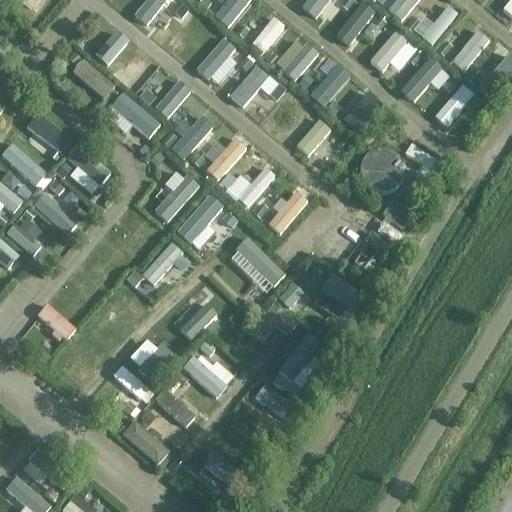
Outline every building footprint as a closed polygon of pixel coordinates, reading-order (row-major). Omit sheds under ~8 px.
[(52,0),(30,0),(29,1),(42,13),(54,1),(52,0)] [(172,0),(171,0),(151,0),(135,21),(147,31),(172,0)] [(208,0),(204,0),(198,8),(205,13),(213,4),(208,0)] [(228,34),(253,3),(249,0),(233,0),(215,24),(228,34)] [(334,0),(312,0),(301,14),(315,25),(334,0)] [(350,0),(347,0),(340,8),(347,14),(355,4),(350,0)] [(372,0),(372,1),(381,9),(388,0),(372,0)] [(424,0),(402,0),(389,16),(402,27),(424,0)] [(182,7),(175,16),(181,21),(188,12),(182,7)] [(372,17),(363,10),(337,42),(347,49),(372,17)] [(458,20),(448,12),(422,43),(432,51),(458,20)] [(381,18),(373,28),(379,33),(387,23),(381,18)] [(413,20),(405,30),(411,36),(420,26),(413,20)] [(263,59),(285,32),(273,23),(252,50),(263,59)] [(241,29),(235,36),(242,42),(248,34),(241,29)] [(212,32),(204,41),(211,47),(219,38),(212,32)] [(407,48),(395,37),(369,67),(382,78),(407,48)] [(489,47),(478,37),(452,68),(463,78),(489,47)] [(128,49),(116,38),(94,64),(106,74),(128,49)] [(87,44),(81,51),(87,56),(93,49),(87,44)] [(445,44),(437,54),(443,60),(452,49),(445,44)] [(490,65),(502,49),(494,44),(483,59),(490,65)] [(236,56),(223,45),(197,75),(209,86),(236,56)] [(295,88),(318,59),(306,49),(283,78),(295,88)] [(416,54),(407,64),(414,69),(422,59),(416,54)] [(74,56),(68,63),(77,71),(83,63),(74,56)] [(272,57),(266,64),(273,71),(279,63),(272,57)] [(246,61),(239,69),(246,75),(253,67),(246,61)] [(511,85),(511,63),(510,61),(479,95),(493,107),(511,85)] [(5,65),(12,71),(14,68),(7,62),(5,65)] [(159,72),(149,64),(126,92),(136,100),(159,72)] [(443,76),(430,64),(400,98),(413,109),(443,76)] [(115,93),(83,68),(73,80),(105,105),(115,93)] [(117,70),(109,78),(115,83),(123,75),(117,70)] [(323,114),(349,83),(336,72),(310,102),(323,114)] [(268,83),(255,73),(229,104),(242,115),(268,83)] [(475,73),(466,83),(473,88),(481,79),(475,73)] [(450,80),(442,89),(449,95),(457,86),(450,80)] [(303,82),(297,89),(303,94),(309,87),(303,82)] [(191,97),(179,87),(155,115),(167,125),(191,97)] [(278,89),(269,100),(275,105),(284,94),(278,89)] [(474,101),(462,91),(434,124),(446,133),(474,101)] [(148,96),(142,103),(148,108),(155,101),(148,96)] [(298,110),(287,100),(266,124),(277,134),(298,110)] [(160,132),(123,101),(111,115),(148,146),(160,132)] [(359,140),(383,112),(369,101),(345,128),(359,140)] [(336,120),(342,113),(336,107),(330,115),(336,120)] [(483,107),(474,117),(481,123),(490,113),(483,107)] [(311,113),(304,120),(313,128),(320,120),(311,113)] [(74,146),(38,118),(28,130),(64,159),(74,146)] [(213,135),(201,123),(171,155),(183,167),(213,135)] [(331,137),(319,127),(296,153),(307,163),(331,137)] [(169,137),(161,146),(168,152),(176,143),(169,137)] [(343,141),(337,149),(343,154),(350,147),(343,141)] [(246,154),(235,144),(205,177),(216,187),(246,154)] [(422,168),(414,181),(428,189),(442,167),(411,148),(405,158),(422,168)] [(144,149),(138,155),(144,161),(151,155),(144,149)] [(47,179),(12,150),(1,163),(36,192),(47,179)] [(54,153),(49,159),(56,164),(61,158),(54,153)] [(110,179),(79,153),(68,165),(100,191),(110,179)] [(159,153),(149,165),(155,170),(165,159),(159,153)] [(199,154),(191,164),(197,170),(206,160),(199,154)] [(396,160),(393,157),(390,155),(385,154),(381,154),(377,154),(373,155),(369,157),(366,160),(363,163),(361,167),(360,171),(360,175),(360,179),(361,183),(363,187),(366,191),(369,193),(373,195),(377,197),(381,197),(385,197),(389,196),(392,194),(396,192),(398,189),(401,186),(402,182),(403,178),(403,174),(403,170),(401,166),(399,163),(396,160)] [(63,167),(55,177),(62,183),(70,173),(63,167)] [(274,183),(264,174),(237,206),(247,215),(274,183)] [(227,177),(218,187),(226,194),(235,185),(227,177)] [(168,230),(198,193),(185,182),(155,219),(168,230)] [(54,183),(48,189),(57,199),(63,193),(54,183)] [(23,208),(0,189),(0,208),(14,220),(23,208)] [(22,189),(16,195),(26,204),(31,198),(22,189)] [(308,208),(297,198),(268,230),(279,240),(308,208)] [(78,231),(44,201),(34,213),(67,243),(78,231)] [(191,252),(223,214),(209,202),(177,239),(191,252)] [(394,202),(382,218),(402,232),(414,216),(394,202)] [(260,207),(252,216),(259,222),(267,212),(260,207)] [(28,212),(22,218),(29,224),(35,218),(28,212)] [(228,216),(222,223),(232,232),(238,225),(228,216)] [(134,248),(140,254),(149,246),(122,219),(108,234),(118,244),(114,248),(124,258),(134,248)] [(402,241),(383,228),(356,266),(374,280),(402,241)] [(41,253),(14,231),(6,241),(33,263),(41,253)] [(274,293),(286,280),(247,243),(235,256),(274,293)] [(20,264),(0,247),(0,269),(9,277),(20,264)] [(183,260),(172,250),(143,279),(154,290),(183,260)] [(106,289),(114,277),(83,257),(75,269),(106,289)] [(0,274),(0,284),(2,287),(8,280),(0,274)] [(134,275),(127,284),(135,291),(143,283),(134,275)] [(373,306),(332,280),(320,298),(347,315),(338,328),(353,338),(373,306)] [(185,294),(203,311),(213,300),(195,284),(185,294)] [(293,288),(279,303),(289,313),(303,298),(293,288)] [(248,302),(241,310),(249,317),(255,309),(248,302)] [(191,348),(217,320),(205,309),(179,336),(191,348)] [(288,343),(299,329),(273,309),(249,339),(261,348),(274,332),(288,343)] [(77,335),(47,310),(36,323),(66,348),(77,335)] [(109,346),(118,335),(91,312),(82,323),(109,346)] [(237,314),(228,322),(234,329),(243,320),(237,314)] [(322,350),(307,339),(278,378),(292,389),(322,350)] [(204,345),(199,352),(209,360),(214,353),(204,345)] [(238,346),(230,355),(236,361),(245,352),(238,346)] [(150,388),(174,361),(160,349),(136,377),(150,388)] [(326,352),(320,358),(330,367),(336,361),(326,352)] [(44,354),(36,363),(45,370),(52,361),(44,354)] [(227,395),(194,364),(184,375),(217,406),(227,395)] [(154,400),(122,373),(113,383),(145,411),(154,400)] [(178,375),(172,381),(182,390),(188,384),(178,375)] [(299,416),(265,393),(256,406),(290,429),(299,416)] [(195,422),(168,399),(159,410),(186,432),(195,422)] [(128,405),(122,412),(129,418),(135,411),(128,405)] [(111,447),(121,437),(95,412),(86,422),(111,447)] [(147,415),(140,423),(148,430),(155,422),(147,415)] [(266,460),(275,448),(244,427),(235,439),(266,460)] [(277,428),(270,438),(280,446),(287,436),(277,428)] [(158,473),(170,459),(134,429),(123,443),(158,473)] [(73,484),(40,456),(31,467),(64,495),(73,484)] [(240,499),(250,485),(214,459),(204,473),(240,499)] [(250,461),(245,467),(253,474),(258,468),(250,461)] [(49,511),(18,485),(9,496),(27,511),(49,511)] [(85,485),(77,495),(84,501),(92,491),(85,485)] [(48,490),(43,496),(56,507),(61,501),(48,490)]
